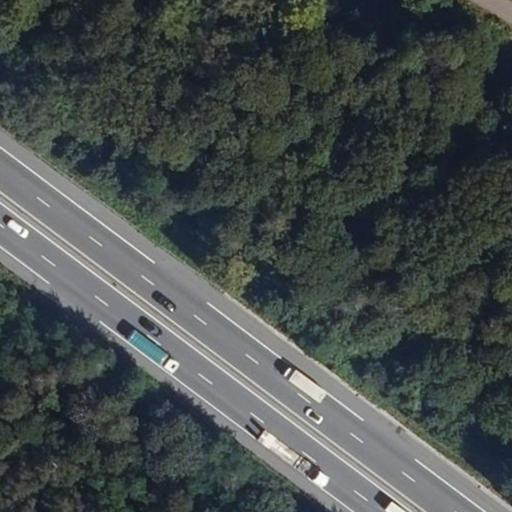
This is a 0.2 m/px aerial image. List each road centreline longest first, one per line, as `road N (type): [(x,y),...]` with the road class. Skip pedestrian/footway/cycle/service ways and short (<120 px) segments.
road 1 (motorway): [(459,511),(0,166)]
road 2 (motorway): [(0,228),(376,511)]
